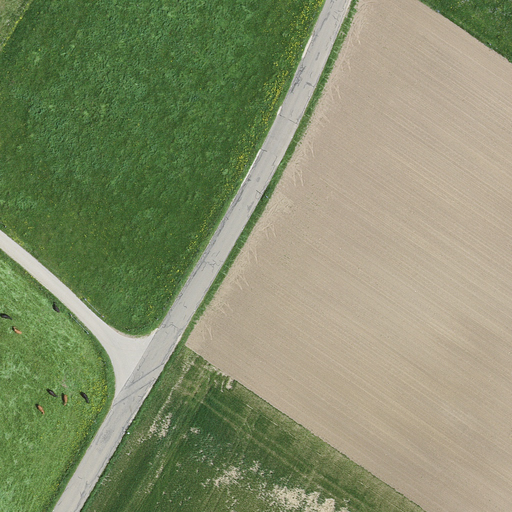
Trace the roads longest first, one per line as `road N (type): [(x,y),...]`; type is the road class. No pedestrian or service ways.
road 1 (tertiary): [(65,511),(332,0)]
road 2 (track): [(135,369),(0,243)]
